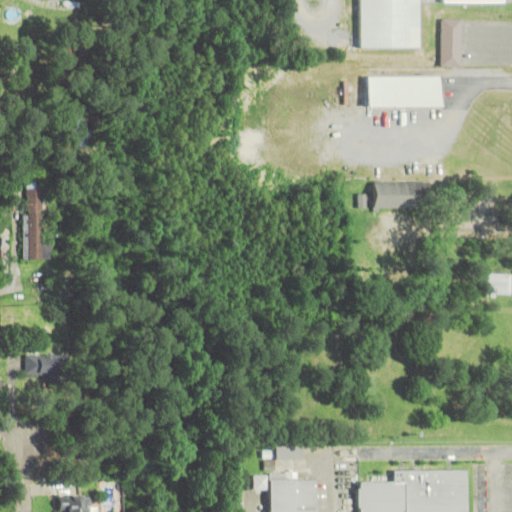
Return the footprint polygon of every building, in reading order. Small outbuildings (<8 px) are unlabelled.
[(357,0),(357,47),(418,47),(418,0),(357,0)] [(460,66),(460,17),(440,17),(440,66),(460,66)] [(441,107),(441,76),(366,76),(366,107),(441,107)] [(429,180),(372,181),(373,208),(429,208),(429,180)] [(23,259),(51,259),(51,241),(43,241),(43,184),(23,184),(23,259)] [(510,296),(510,273),(487,273),(487,296),(510,296)] [(61,355),(25,355),(25,374),(61,374),(61,355)] [(302,446),(275,446),(275,459),(302,459),(302,446)] [(467,511),(468,470),(394,470),(394,481),(359,481),(359,511),(467,511)] [(317,511),(317,479),(296,479),(295,472),(267,472),(267,511),(317,511)] [(252,488),(264,488),(264,476),(252,476),(252,488)] [(96,511),(96,504),(90,504),(90,495),(59,495),(59,511),(96,511)]
